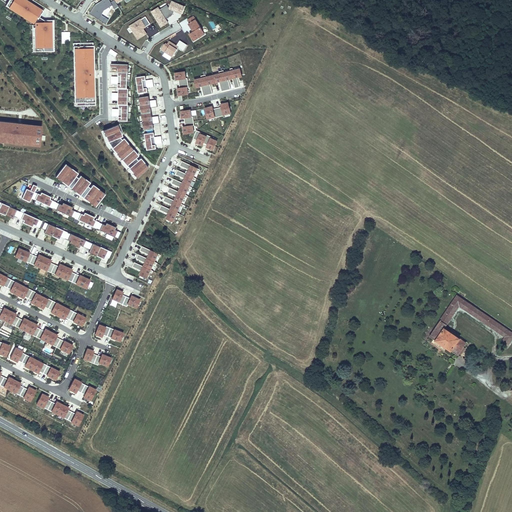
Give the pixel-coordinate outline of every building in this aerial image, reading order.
[(25,0),(8,0),(7,3),(34,20),(35,25),(35,27),(33,28),(34,47),(35,47),(35,52),(52,51),(52,47),(53,47),(53,43),(51,43),(51,38),(53,38),(53,34),(51,34),(51,29),(52,29),(52,20),(43,20),(39,17),(43,11),(25,0)] [(116,3),(115,0),(111,2),(109,0),(103,0),(95,5),(90,13),(103,22),(106,18),(101,15),(104,10),(112,5),(114,9),(118,6),(116,3)] [(185,7),(172,1),(169,8),(166,10),(164,7),(160,9),(158,7),(152,12),(161,27),(168,23),(166,19),(173,14),(174,11),(181,14),(185,7)] [(7,3),(5,6),(32,23),(34,20),(7,3)] [(141,19),(130,26),(138,39),(146,34),(143,28),(142,27),(144,26),(145,27),(150,24),(146,16),(141,19)] [(189,34),(194,41),(205,34),(193,16),(188,19),(190,23),(188,24),(193,32),(189,34)] [(70,44),(69,32),(61,32),(61,44),(70,44)] [(142,43),(149,38),(147,35),(139,40),(142,43)] [(164,44),(161,49),(173,57),(178,48),(183,51),(187,45),(180,40),(176,46),(169,41),(167,44),(165,43),(165,45),(164,44)] [(94,46),(73,43),(73,58),(76,58),(76,62),(73,62),(73,66),(76,66),(76,70),(73,71),(74,75),(76,75),(76,80),(74,80),(74,84),(77,84),(77,88),(74,88),(74,93),(77,93),(77,97),(74,97),(74,106),(95,102),(95,97),(92,97),(92,92),(95,92),(94,88),(92,88),(92,84),(94,84),(94,61),(91,61),(91,57),(94,57),(94,46)] [(128,64),(111,64),(111,68),(117,68),(117,73),(118,73),(127,73),(128,73),(128,64)] [(232,68),(230,69),(231,71),(233,79),(235,88),(240,87),(237,77),(242,76),(240,69),(233,71),(232,68)] [(224,73),(223,70),(221,71),(226,90),(231,89),(228,80),(233,79),(231,71),(224,73)] [(221,71),(219,72),(220,74),(213,75),(215,83),(219,82),(222,91),(226,90),(221,71)] [(185,72),(175,73),(176,80),(179,80),(179,84),(188,83),(187,78),(186,78),(185,72)] [(118,77),(111,76),(111,80),(127,81),(127,73),(118,73),(118,77)] [(201,78),(195,80),(196,87),(201,86),(204,96),(208,95),(203,75),(201,76),(201,78)] [(206,77),(205,75),(203,75),(208,95),(213,94),(210,84),(215,83),(213,75),(206,77)] [(145,76),(136,77),(137,85),(153,83),(153,79),(146,80),(145,76)] [(111,80),(111,84),(118,84),(118,88),(118,89),(127,89),(127,81),(111,80)] [(137,85),(139,93),(148,92),(147,88),(154,87),(153,83),(137,85)] [(180,88),(177,89),(178,96),(182,95),(188,94),(187,87),(189,87),(188,83),(179,84),(180,88)] [(118,93),(112,93),(112,96),(128,97),(128,89),(127,89),(118,89),(118,93)] [(112,96),(112,100),(118,100),(118,105),(119,105),(128,105),(128,97),(112,96)] [(149,96),(139,97),(140,106),(157,103),(156,100),(150,101),(149,96)] [(140,106),(142,114),(151,112),(151,108),(157,107),(157,103),(140,106)] [(228,103),(221,104),(221,107),(217,108),(219,117),(224,116),(223,115),(231,113),(228,103)] [(119,109),(112,109),(112,113),(128,113),(128,105),(119,105),(119,109)] [(212,107),(205,108),(207,119),(215,117),(215,118),(219,117),(217,108),(213,109),(212,107)] [(190,110),(180,111),(182,118),(184,118),(185,122),(194,121),(193,116),(191,117),(190,110)] [(142,114),(143,122),(159,120),(158,116),(152,117),(151,112),(142,114)] [(112,113),(112,116),(119,117),(118,121),(128,121),(128,113),(112,113)] [(143,122),(144,130),(154,129),(153,124),(159,123),(159,120),(143,122)] [(183,127),(184,134),(194,133),(193,126),(194,125),(194,121),(185,122),(185,127),(183,127)] [(0,122),(0,149),(1,150),(2,142),(38,145),(40,126),(0,122)] [(117,125),(103,130),(105,137),(108,136),(110,141),(119,138),(117,133),(120,131),(117,125)] [(197,130),(193,139),(197,140),(196,143),(203,146),(206,137),(200,134),(201,132),(197,130)] [(107,142),(108,142),(112,148),(111,148),(116,154),(117,153),(115,151),(116,150),(113,147),(121,140),(119,138),(122,137),(120,131),(117,133),(119,138),(110,141),(108,136),(105,137),(107,142)] [(145,134),(146,142),(162,140),(161,136),(155,137),(154,133),(145,134)] [(211,137),(207,135),(206,137),(204,143),(208,145),(206,147),(213,150),(217,141),(211,138),(211,137)] [(121,140),(113,147),(116,150),(115,151),(117,153),(116,154),(121,160),(123,158),(128,164),(135,158),(138,156),(128,144),(127,144),(125,142),(124,143),(121,140)] [(146,142),(147,150),(156,149),(156,144),(162,143),(162,140),(146,142)] [(121,160),(126,166),(132,173),(134,171),(130,167),(137,161),(135,158),(128,164),(123,158),(121,160)] [(137,161),(130,167),(134,171),(132,173),(136,178),(148,168),(144,163),(142,165),(138,160),(137,161)] [(200,170),(182,161),(180,166),(189,170),(187,174),(194,177),(197,171),(199,172),(200,170)] [(65,164),(55,177),(56,178),(59,174),(60,175),(64,169),(63,168),(66,165),(65,164)] [(59,174),(56,178),(68,187),(78,173),(66,165),(63,168),(64,169),(60,175),(59,174)] [(187,174),(178,170),(176,175),(185,179),(183,183),(190,186),(193,180),(195,181),(196,178),(194,177),(187,174)] [(68,187),(70,189),(80,175),(78,173),(68,187)] [(80,175),(70,189),(75,192),(77,190),(81,194),(88,185),(83,181),(85,179),(80,175)] [(75,192),(82,198),(92,185),(85,179),(83,181),(88,185),(81,194),(77,190),(75,192)] [(183,183),(174,179),(172,183),(181,187),(179,192),(185,195),(188,188),(191,189),(192,187),(190,186),(183,183)] [(21,199),(29,202),(31,198),(34,192),(37,187),(33,185),(30,191),(26,189),(21,199)] [(92,185),(82,198),(94,206),(96,203),(95,202),(100,196),(101,197),(104,193),(92,185)] [(179,192),(170,188),(168,192),(176,196),(174,201),(181,204),(184,197),(187,198),(188,196),(185,195),(179,192)] [(31,198),(42,203),(46,195),(41,193),(40,195),(34,192),(31,198)] [(94,206),(95,207),(105,194),(104,193),(101,197),(100,196),(95,202),(96,203),(94,206)] [(50,199),(51,197),(46,195),(42,203),(53,208),(55,202),(50,199)] [(174,201),(165,196),(163,201),(172,205),(170,209),(177,213),(180,206),(182,207),(184,205),(181,204),(174,201)] [(0,213),(5,216),(9,207),(0,202),(0,213)] [(67,205),(63,203),(61,205),(55,202),(53,208),(63,213),(67,205)] [(71,210),(72,207),(67,205),(63,213),(74,219),(77,212),(71,210)] [(177,213),(161,205),(159,210),(168,214),(166,218),(173,222),(176,215),(178,216),(179,214),(177,213)] [(14,216),(17,218),(20,211),(9,207),(5,216),(12,219),(14,216)] [(27,225),(31,216),(20,211),(17,218),(23,220),(22,223),(27,225)] [(84,213),(83,215),(77,212),(74,219),(85,224),(89,215),(84,213)] [(93,220),(94,217),(89,215),(85,224),(96,229),(99,222),(93,220)] [(39,227),(42,221),(31,216),(27,225),(32,227),(33,225),(39,227)] [(55,227),(44,222),(41,228),(45,230),(44,233),(51,236),(55,227)] [(106,223),(105,225),(99,222),(96,229),(107,234),(111,225),(106,223)] [(115,230),(116,227),(111,225),(107,234),(118,239),(121,232),(115,230)] [(64,238),(67,232),(55,227),(51,236),(59,239),(60,237),(64,238)] [(74,246),(78,237),(67,232),(64,238),(70,241),(69,243),(74,246)] [(86,248),(88,242),(78,237),(74,246),(79,248),(80,245),(86,248)] [(96,256),(100,247),(88,242),(86,248),(89,250),(88,252),(96,256)] [(161,255),(142,246),(140,251),(149,255),(147,258),(154,262),(157,256),(160,257),(161,255)] [(108,258),(111,252),(100,247),(96,256),(103,259),(105,257),(108,258)] [(15,257),(29,263),(33,255),(29,253),(19,248),(15,257)] [(147,258),(138,254),(136,259),(145,263),(143,267),(151,270),(153,264),(156,265),(157,263),(154,262),(147,258)] [(44,257),(38,255),(37,257),(33,255),(29,263),(40,268),(44,257)] [(50,263),(51,260),(44,257),(40,268),(50,273),(54,264),(50,263)] [(143,267),(134,262),(132,267),(141,271),(139,275),(147,278),(150,272),(152,273),(153,271),(151,270),(143,267)] [(61,277),(66,267),(59,264),(58,266),(54,264),(50,273),(61,277)] [(71,272),(72,270),(66,267),(61,277),(71,282),(75,274),(71,272)] [(0,274),(0,284),(6,287),(10,279),(0,274)] [(71,282),(86,288),(90,280),(75,274),(71,282)] [(6,287),(10,290),(9,292),(16,295),(21,285),(10,279),(6,287)] [(27,298),(32,290),(28,288),(28,289),(21,285),(16,295),(23,298),(24,296),(27,298)] [(123,292),(116,289),(112,299),(118,302),(118,303),(122,305),(126,296),(122,295),(123,292)] [(37,306),(41,297),(35,294),(36,293),(32,290),(27,298),(32,300),(30,303),(37,306)] [(495,320),(457,295),(439,320),(440,321),(429,337),(435,341),(434,342),(451,353),(451,352),(460,357),(466,348),(464,347),(467,343),(460,338),(460,339),(445,328),(459,307),(490,327),(495,320)] [(131,296),(130,298),(126,296),(122,305),(126,307),(127,304),(136,308),(140,300),(131,296)] [(48,309),(52,301),(48,299),(47,300),(41,297),(37,306),(43,309),(44,307),(48,309)] [(50,313),(58,316),(63,307),(56,303),(52,301),(48,309),(52,311),(50,313)] [(65,318),(70,320),(74,312),(63,307),(58,316),(64,320),(65,318)] [(9,311),(4,308),(3,310),(0,308),(0,318),(4,320),(9,311)] [(15,316),(16,314),(9,311),(4,320),(14,326),(18,318),(15,316)] [(70,320),(81,326),(85,318),(74,312),(70,320)] [(24,318),(23,320),(18,318),(14,326),(25,331),(30,321),(24,318)] [(511,340),(511,332),(495,320),(490,327),(504,337),(502,341),(509,346),(511,340)] [(36,327),(37,325),(30,321),(25,331),(36,337),(40,329),(36,327)] [(105,327),(99,325),(95,335),(101,337),(102,335),(106,336),(110,328),(105,326),(105,327)] [(120,341),(123,333),(110,328),(106,336),(120,341)] [(45,329),(44,331),(40,329),(36,337),(46,342),(51,332),(45,329)] [(56,337),(57,335),(51,332),(46,342),(57,347),(61,339),(56,337)] [(69,353),(73,345),(61,339),(57,347),(69,353)] [(0,356),(5,358),(10,346),(0,342),(0,356)] [(94,351),(87,348),(83,358),(90,361),(89,362),(93,363),(97,355),(93,353),(94,351)] [(25,355),(22,354),(22,352),(15,349),(9,360),(16,364),(18,361),(21,363),(25,355)] [(101,357),(97,355),(93,363),(98,365),(99,363),(108,366),(111,357),(102,354),(101,357)] [(31,371),(36,361),(25,355),(21,363),(25,365),(24,368),(31,371)] [(43,374),(47,366),(36,361),(31,371),(38,375),(39,372),(43,374)] [(55,382),(60,373),(47,366),(43,374),(47,376),(46,378),(55,382)] [(8,378),(7,380),(3,378),(0,384),(0,385),(9,391),(14,381),(8,378)] [(81,394),(85,386),(73,380),(68,392),(75,395),(77,392),(81,394)] [(23,388),(20,386),(21,384),(14,381),(9,391),(19,396),(23,388)] [(90,403),(96,391),(85,386),(81,394),(85,396),(83,399),(90,403)] [(28,387),(27,390),(23,388),(19,396),(23,398),(22,399),(30,403),(36,391),(28,387)] [(51,402),(48,400),(49,398),(41,394),(35,406),(43,410),(44,408),(47,410),(51,402)] [(56,402),(55,404),(51,402),(47,410),(57,415),(62,405),(56,402)] [(71,412),(68,411),(69,409),(62,405),(57,415),(67,420),(71,412)] [(78,427),(84,416),(76,412),(75,414),(71,412),(67,420),(71,422),(70,424),(78,427)]
